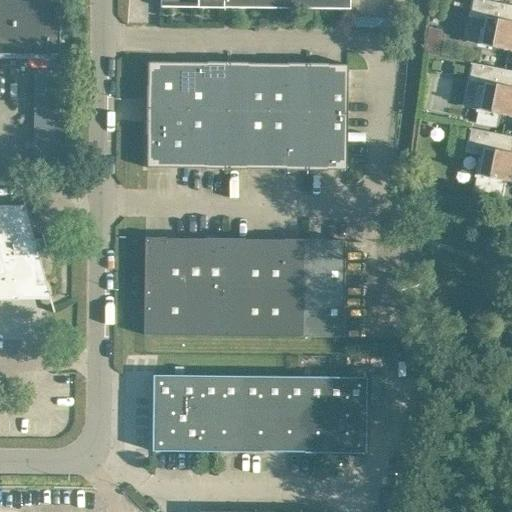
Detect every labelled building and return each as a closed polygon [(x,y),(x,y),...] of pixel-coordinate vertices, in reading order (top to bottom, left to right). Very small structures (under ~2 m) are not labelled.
[(0,0),(0,54),(19,55),(60,55),(60,0),(0,0)] [(200,5),(220,5),(220,8),(350,10),(350,0),(160,0),(160,7),(161,7),(161,2),(199,2),(199,8),(200,8),(200,5)] [(473,0),(470,15),(484,18),(479,45),(511,51),(511,5),(483,0),(473,0)] [(437,56),(440,41),(426,38),(423,54),(437,56)] [(147,110),(187,110),(187,62),(147,62),(147,110)] [(227,111),(227,62),(207,62),(207,63),(187,62),(187,110),(227,111)] [(248,62),(227,62),(227,111),(267,111),(267,64),(248,63),(248,62)] [(267,111),(307,112),(307,64),(287,63),(287,64),(267,64),(267,111)] [(472,65),(469,80),(483,83),(477,110),(479,110),(476,123),(494,127),(497,114),(511,116),(511,87),(511,84),(511,71),(470,63),(469,64),(472,65)] [(307,64),(307,112),(347,112),(347,65),(328,65),(328,64),(307,64)] [(146,168),(186,168),(187,110),(147,110),(146,168)] [(187,110),(186,168),(205,168),(205,169),(226,169),(227,111),(187,110)] [(247,169),(266,169),(267,111),(227,111),(226,169),(247,170),(247,169)] [(285,170),(306,170),(307,112),(267,111),(266,169),(285,169),(285,170)] [(307,112),(306,170),(327,171),(327,170),(346,170),(347,112),(307,112)] [(470,130),(466,150),(480,153),(476,175),(472,193),(470,192),(470,194),(500,200),(504,181),(511,182),(511,152),(510,153),(511,144),(511,136),(468,128),(468,129),(470,130)] [(0,300),(17,300),(17,293),(47,293),(53,313),(54,312),(39,257),(46,255),(47,258),(48,258),(42,234),(40,234),(41,237),(34,239),(23,199),(21,199),(23,205),(0,205),(0,300)] [(143,335),(183,335),(184,239),(165,239),(165,238),(144,238),(143,335)] [(184,239),(183,335),(223,336),(224,239),(204,238),(204,239),(184,239)] [(223,336),(263,336),(264,240),(245,240),(245,239),(224,239),(223,336)] [(264,240),(263,336),(303,337),(304,240),(284,239),(284,240),(264,240)] [(325,240),(304,240),(303,337),(343,337),(344,241),(325,241),(325,240)] [(151,451),(194,452),(195,376),(152,375),(151,451)] [(238,376),(195,376),(194,452),(237,452),(238,376)] [(285,376),(238,376),(237,452),(263,452),(284,452),(285,376)] [(323,377),(285,376),(284,452),(304,452),(304,453),(322,453),(323,377)] [(323,377),(322,453),(365,453),(366,377),(323,377)]
